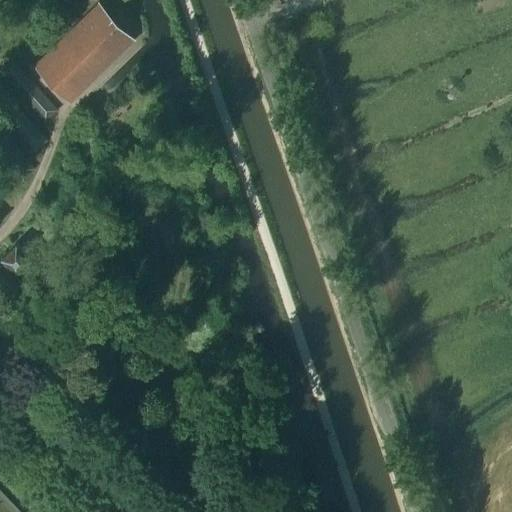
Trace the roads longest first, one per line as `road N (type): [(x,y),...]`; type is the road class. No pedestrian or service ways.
road 1 (unclassified): [(414,511),(245,0)]
road 2 (unclassified): [(353,511),(186,0)]
